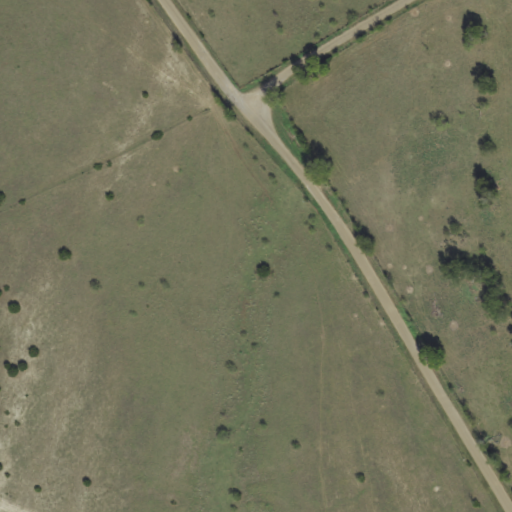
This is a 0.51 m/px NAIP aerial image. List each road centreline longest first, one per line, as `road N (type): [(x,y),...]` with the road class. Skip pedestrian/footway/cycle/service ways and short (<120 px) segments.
road 1 (residential): [(508,511),(316,192),(170,0)]
road 2 (residential): [(254,111),(412,0)]
